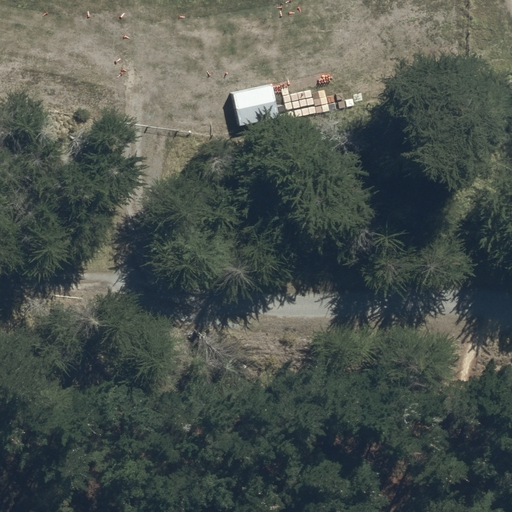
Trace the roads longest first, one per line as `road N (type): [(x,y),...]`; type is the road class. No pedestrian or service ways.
road 1 (track): [(511,305),(257,311),(132,277),(131,136)]
road 2 (track): [(132,277),(0,275)]
